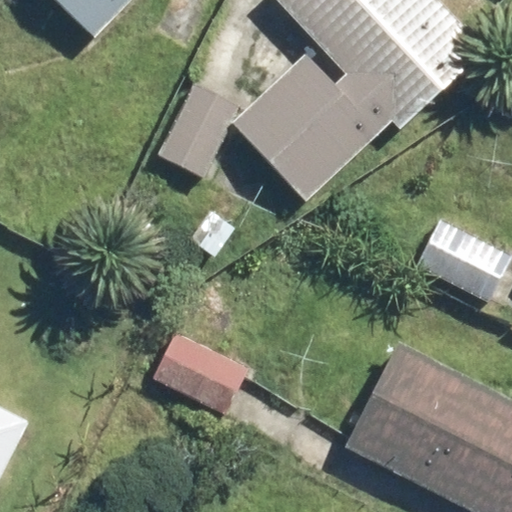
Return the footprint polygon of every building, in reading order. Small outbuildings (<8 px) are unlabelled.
[(58,0),(98,39),(136,0),(58,0)] [(498,48),(450,0),(287,0),(328,42),(242,125),(318,203),(403,121),(412,131),(498,48)] [(163,131),(63,73),(35,121),(135,180),(163,131)] [(249,110),(200,83),(161,155),(210,181),(249,110)] [(511,276),(511,247),(445,215),(418,269),(496,308),(511,276)] [(145,373),(232,415),(255,367),(168,325),(145,373)] [(511,511),(511,392),(411,340),(357,444),(486,511),(511,511)] [(0,496),(39,421),(0,400),(0,496)]
